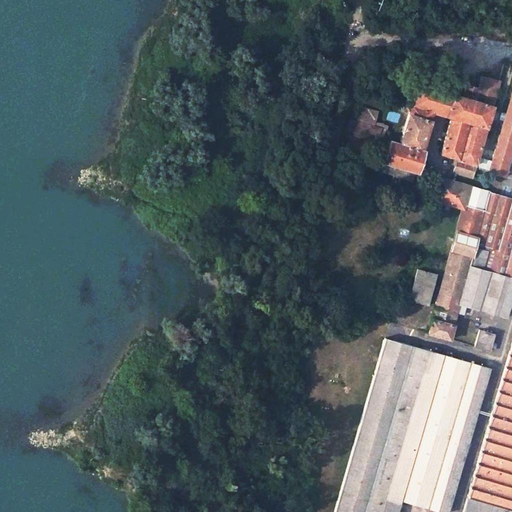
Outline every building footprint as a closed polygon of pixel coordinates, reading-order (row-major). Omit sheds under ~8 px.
[(495,95),(499,81),(480,76),(477,88),(465,84),(461,96),(416,84),(410,105),(432,112),(432,114),(451,119),(485,129),(491,107),(473,102),(477,90),(495,95)] [(491,107),(495,95),(477,90),(473,102),(491,107)] [(511,90),(489,171),(504,176),(511,149),(511,90)] [(410,105),(399,144),(391,141),(385,162),(415,170),(432,114),(432,112),(410,105)] [(358,112),(355,120),(349,118),(344,133),(359,138),(361,130),(377,136),(380,128),(372,125),(375,117),(358,112)] [(471,177),(485,129),(451,119),(441,154),(458,160),(454,172),(471,177)] [(511,290),(511,198),(452,181),(440,178),(434,200),(461,208),(428,334),(449,339),(456,313),(458,313),(460,304),(505,316),(511,290)] [(435,275),(418,270),(410,298),(428,303),(435,275)] [(474,346),(488,349),(492,334),(478,330),(474,346)] [(488,368),(385,339),(333,511),(396,511),(400,499),(446,511),(488,368)] [(511,511),(511,340),(462,511),(511,511)]
